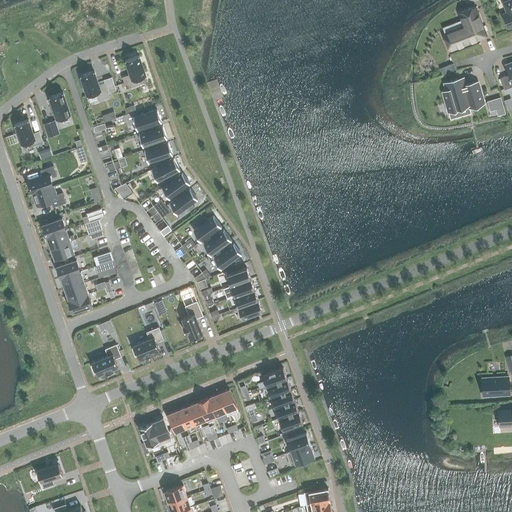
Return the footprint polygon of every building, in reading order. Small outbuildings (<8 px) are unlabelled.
[(511,0),(509,0),(502,3),(506,13),(502,14),(508,29),(511,26),(511,0)] [(483,27),(475,7),(459,13),(464,26),(443,34),(444,35),(443,36),(445,42),(446,42),(450,50),(478,39),(475,30),(483,27)] [(130,74),(122,77),(126,89),(148,81),(139,55),(125,60),(130,74)] [(511,62),(505,65),(509,75),(500,78),(504,90),(511,86),(511,62)] [(453,63),(440,69),(442,74),(455,69),(453,63)] [(94,71),(80,76),(87,96),(96,93),(98,101),(109,97),(105,83),(99,85),(94,71)] [(484,103),(478,82),(466,85),(465,83),(460,85),(459,79),(444,83),(447,91),(443,92),(448,112),(461,108),(460,106),(468,104),(469,107),(484,103)] [(62,92),(49,97),(57,119),(70,115),(62,92)] [(500,97),(487,101),(490,111),(503,107),(500,97)] [(136,111),(134,105),(124,108),(126,114),(136,111)] [(143,128),(145,131),(155,128),(154,124),(161,122),(156,109),(134,117),(138,129),(143,128)] [(28,120),(14,124),(23,149),(43,142),(39,131),(33,133),(28,120)] [(57,134),(53,121),(43,124),(48,137),(57,134)] [(93,127),(95,133),(106,129),(104,123),(93,127)] [(145,149),(161,144),(159,140),(166,138),(162,125),(155,128),(145,131),(139,133),(145,149)] [(154,160),(157,166),(167,161),(165,156),(172,154),(168,142),(161,144),(145,149),(145,150),(149,162),(154,160)] [(41,157),(52,154),(50,147),(39,150),(41,157)] [(173,158),(167,161),(157,166),(152,169),(159,182),(162,187),(175,177),(173,173),(179,169),(173,158)] [(118,161),(107,164),(109,171),(121,167),(118,161)] [(32,194),(53,186),(50,178),(56,176),(53,165),(40,170),(42,176),(27,181),(32,194)] [(186,191),(189,188),(186,190),(183,187),(189,183),(182,173),(175,177),(162,187),(170,198),(172,196),(174,199),(180,195),(186,191)] [(125,183),(115,188),(123,199),(132,193),(125,183)] [(53,186),(32,194),(37,206),(50,201),(52,207),(66,203),(62,192),(56,194),(53,186)] [(101,200),(97,187),(90,189),(95,202),(101,200)] [(185,207),(188,211),(194,207),(191,203),(197,199),(189,188),(186,191),(180,195),(174,199),(170,202),(177,213),(185,207)] [(152,215),(157,212),(153,205),(148,209),(152,215)] [(89,219),(103,214),(101,207),(86,212),(89,219)] [(157,212),(152,215),(157,221),(162,218),(157,212)] [(215,230),(221,226),(213,216),(207,220),(204,216),(198,220),(201,224),(193,230),(201,241),(209,235),(215,230)] [(42,225),(46,236),(66,230),(62,218),(42,225)] [(163,235),(171,230),(168,225),(160,230),(163,235)] [(203,244),(211,254),(214,252),(225,244),(231,240),(223,229),(217,234),(215,230),(209,235),(211,238),(203,244)] [(51,247),(70,241),(74,239),(73,234),(68,236),(66,230),(46,236),(47,236),(51,247)] [(92,239),(94,238),(103,235),(101,230),(92,233),(90,234),(92,239)] [(73,252),(70,241),(51,247),(55,259),(73,252)] [(227,247),(225,244),(214,252),(216,255),(214,257),(221,268),(241,254),(233,243),(227,247)] [(181,255),(186,251),(183,246),(178,250),(181,255)] [(100,255),(94,257),(96,265),(99,265),(103,263),(100,255)] [(61,278),(80,271),(76,260),(57,266),(61,278)] [(250,278),(246,267),(226,274),(230,286),(250,278)] [(84,282),(80,271),(61,278),(65,289),(84,282)] [(199,273),(194,277),(197,282),(204,279),(199,273)] [(250,278),(230,286),(234,296),(254,289),(250,278)] [(68,300),(88,294),(84,282),(65,289),(69,300),(68,300)] [(234,296),(238,307),(258,300),(254,289),(234,296)] [(92,305),(88,294),(68,300),(72,312),(92,305)] [(238,307),(242,318),(262,311),(258,300),(238,307)] [(186,334),(188,333),(190,339),(193,338),(194,340),(201,337),(200,335),(203,334),(196,318),(203,316),(197,301),(185,306),(189,315),(182,318),(185,326),(183,326),(186,334)] [(154,307),(152,302),(144,305),(147,310),(154,307)] [(137,355),(138,358),(145,355),(146,357),(153,354),(152,352),(159,349),(156,342),(163,339),(158,327),(146,332),(149,339),(133,345),(134,348),(132,349),(135,356),(137,355)] [(96,372),(97,374),(105,371),(105,373),(113,370),(112,368),(118,366),(115,358),(121,356),(116,344),(105,349),(108,355),(92,362),(93,365),(91,365),(94,373),(96,372)] [(267,386),(287,378),(283,367),(263,374),(267,386)] [(508,377),(482,378),(483,396),(509,394),(508,377)] [(269,398),(271,398),(291,390),(287,378),(267,386),(264,387),(269,398)] [(227,416),(238,411),(229,389),(218,393),(226,414),(227,416)] [(275,408),(295,401),(291,390),(271,398),(275,408)] [(216,418),(226,414),(218,393),(208,397),(216,418)] [(206,422),(216,418),(208,397),(198,401),(205,420),(206,422)] [(195,424),(205,420),(198,401),(188,405),(195,424)] [(279,419),(299,412),(295,401),(275,408),(279,419)] [(254,409),(256,408),(254,403),(245,406),(247,411),(248,411),(249,410),(254,409)] [(185,428),(195,424),(188,405),(178,409),(185,428)] [(511,408),(497,409),(497,410),(498,410),(499,422),(499,427),(505,426),(511,425),(511,408)] [(175,432),(185,428),(178,409),(168,413),(170,419),(175,432)] [(303,423),(299,412),(279,419),(283,430),(303,423)] [(151,422),(160,445),(172,440),(163,418),(151,422)] [(160,445),(151,422),(139,427),(145,441),(148,450),(160,445)] [(290,451),(310,444),(306,433),(286,440),(290,451)] [(315,456),(310,444),(290,451),(286,453),(290,465),(315,456)] [(261,453),(263,459),(272,455),(271,450),(261,453)] [(272,455),(263,459),(265,464),(274,461),(272,455)] [(52,464),(36,469),(40,482),(41,482),(43,487),(42,488),(54,484),(52,478),(63,475),(57,459),(51,462),(52,464)] [(168,502),(186,496),(183,485),(164,491),(168,502)] [(328,488),(303,492),(306,504),(330,500),(328,488)] [(186,496),(168,502),(171,511),(174,511),(193,506),(192,505),(190,506),(186,496)] [(330,500),(306,504),(307,511),(329,511),(332,511),(330,500)]
